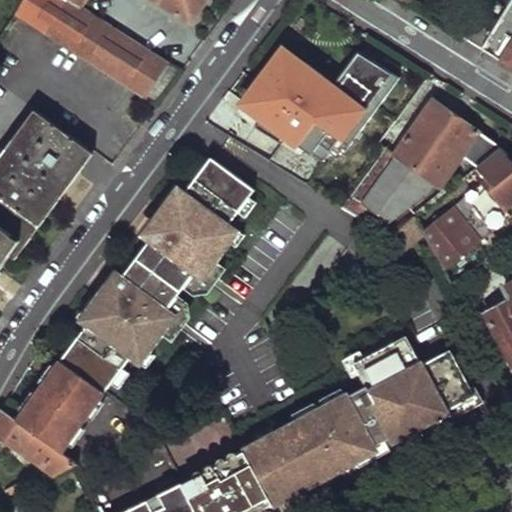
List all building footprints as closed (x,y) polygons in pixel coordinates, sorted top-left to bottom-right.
[(27,0),(18,16),(153,108),(178,73),(81,8),(86,0),(27,0)] [(157,0),(191,22),(204,0),(157,0)] [(511,0),(510,0),(497,22),(481,48),(511,67),(511,0)] [(461,35),(481,48),(497,22),(482,12),(478,21),(472,18),(461,35)] [(294,76),(301,81),(298,85),(309,92),(298,108),(343,138),(356,118),(346,110),(365,81),(314,47),(294,76)] [(344,208),(392,237),(395,234),(416,217),(450,189),(443,185),(465,150),(484,162),(501,148),(433,104),(397,155),(386,147),(364,180),(344,208)] [(40,115),(0,167),(0,268),(61,186),(68,191),(81,172),(74,168),(89,149),(40,115)] [(484,162),(472,171),(482,184),(423,231),(425,234),(445,270),(510,218),(505,211),(511,205),(511,160),(501,148),(484,162)] [(256,189),(213,157),(187,191),(186,193),(180,189),(167,206),(161,214),(158,218),(154,226),(150,237),(151,239),(150,240),(151,241),(196,269),(194,271),(212,285),(224,269),(214,261),(229,241),(237,231),(229,225),(239,211),(250,197),(256,189)] [(186,193),(187,191),(176,184),(162,203),(167,206),(180,189),(186,193)] [(250,197),(239,211),(246,216),(257,202),(250,197)] [(423,231),(416,217),(395,234),(406,247),(425,234),(423,231)] [(244,236),(238,231),(229,241),(236,246),(244,236)] [(196,269),(151,241),(150,240),(124,275),(122,275),(117,278),(110,284),(104,290),(96,300),(93,305),(152,344),(162,331),(172,338),(184,323),(164,308),(175,293),(182,285),(193,270),(194,271),(196,269)] [(210,288),(191,276),(194,271),(193,270),(182,285),(192,292),(208,291),(210,288)] [(212,285),(194,271),(191,276),(210,288),(212,285)] [(453,285),(467,310),(482,303),(466,274),(453,285)] [(487,313),(511,361),(511,284),(503,289),(510,301),(487,313)] [(175,293),(164,308),(184,323),(189,315),(185,301),(175,293)] [(96,300),(92,297),(87,302),(93,305),(96,300)] [(93,305),(87,302),(77,316),(87,325),(88,323),(82,319),(93,305)] [(152,344),(93,305),(82,319),(88,323),(87,325),(60,360),(103,392),(110,383),(121,368),(132,354),(140,360),(148,350),(152,344)] [(309,419),(247,452),(280,511),(303,511),(307,505),(308,498),(307,493),(305,489),(309,487),(332,474),(359,460),(378,449),(376,447),(389,440),(394,437),(395,440),(403,435),(416,428),(422,425),(475,396),(471,389),(450,350),(422,366),(406,336),(364,359),(355,364),(360,374),(367,387),(337,403),(326,409),(320,412),(309,419)] [(148,350),(140,360),(147,365),(154,356),(148,350)] [(360,374),(355,364),(364,359),(360,352),(343,361),(352,378),(360,374)] [(103,392),(60,360),(17,421),(58,452),(103,392)] [(128,373),(121,368),(110,383),(117,388),(128,373)] [(475,396),(422,425),(426,433),(488,400),(479,384),(471,389),(475,396)] [(249,407),(215,385),(201,396),(220,419),(225,414),(230,422),(249,407)] [(326,409),(337,403),(333,395),(321,401),(326,409)] [(309,419),(320,412),(315,404),(304,410),(309,419)] [(0,414),(0,437),(56,476),(76,466),(58,452),(17,421),(3,410),(0,414)] [(416,428),(403,435),(408,443),(420,436),(416,428)] [(378,449),(359,460),(363,468),(382,458),(378,449)] [(280,511),(247,452),(184,484),(187,490),(197,511),(280,511)] [(332,474),(309,487),(313,495),(336,483),(332,474)] [(165,501),(187,490),(184,484),(181,480),(160,492),(165,501)] [(7,491),(11,500),(24,493),(26,492),(22,483),(7,491)] [(160,492),(120,511),(197,511),(187,490),(165,501),(160,492)] [(8,501),(14,511),(34,511),(24,493),(11,500),(8,501)]
